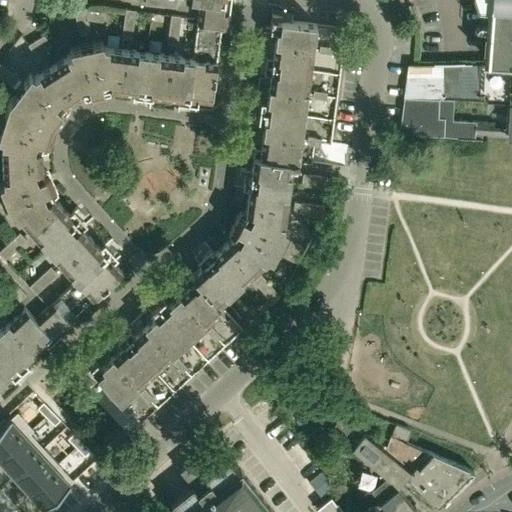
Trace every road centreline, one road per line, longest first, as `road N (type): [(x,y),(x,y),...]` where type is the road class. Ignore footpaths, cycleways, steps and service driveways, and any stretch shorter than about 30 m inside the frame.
road 1 (residential): [(88,511),(291,329),(344,262),(379,30),(369,6),(328,0)]
road 2 (residential): [(158,272),(62,161),(64,135),(77,111),(98,104),(229,120)]
road 3 (residential): [(0,409),(158,272)]
road 4 (residential): [(158,272),(212,217),(229,120)]
road 5 (residential): [(229,120),(253,0)]
